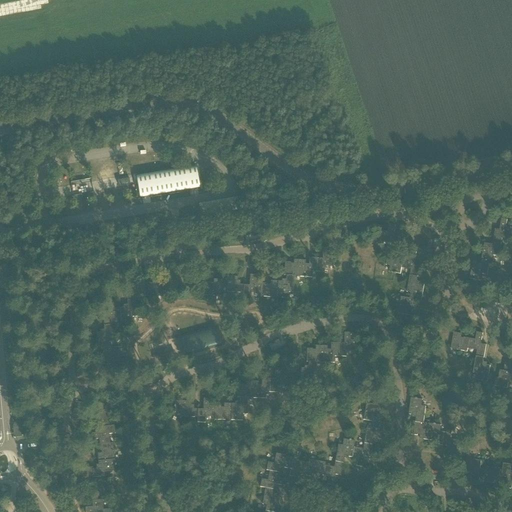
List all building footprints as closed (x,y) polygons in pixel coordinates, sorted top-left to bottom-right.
[(140,198),(200,188),(196,166),(136,176),(140,198)] [(240,197),(236,197),(199,204),(199,205),(201,216),(242,209),(240,197)] [(495,230),(492,242),(501,244),(502,238),(511,239),(511,233),(511,228),(506,227),(507,220),(501,219),(499,230),(495,230)] [(389,243),(388,250),(396,251),(399,238),(393,237),(395,226),(389,225),(388,233),(382,231),(380,242),(389,243)] [(501,244),(492,242),(492,245),(484,243),(480,261),(489,262),(489,263),(491,263),(492,256),(499,257),(501,244)] [(323,248),(323,252),(322,259),(317,259),(316,272),(324,273),(324,266),(334,267),(335,257),(329,256),(329,249),(323,248)] [(400,275),(401,269),(403,258),(399,258),(400,255),(396,254),(396,251),(388,250),(386,266),(390,267),(389,273),(394,274),(394,275),(396,275),(396,274),(400,275)] [(403,258),(401,269),(410,270),(409,277),(417,278),(420,265),(414,264),(416,253),(410,252),(409,259),(403,258)] [(316,272),(317,259),(309,258),(309,261),(301,261),(300,277),(304,278),(306,279),(306,278),(311,278),(312,272),(316,272)] [(300,277),(301,261),(293,260),(293,264),(290,264),(290,263),(284,262),(283,276),(286,276),(294,277),(300,277)] [(489,262),(480,261),(480,264),(472,262),(468,280),(473,281),(472,281),(474,282),(475,281),(479,282),(480,274),(487,275),(489,263),(489,262)] [(159,280),(160,293),(177,292),(175,275),(167,276),(167,280),(165,280),(165,279),(159,280)] [(243,286),(243,294),(242,299),(250,300),(251,293),(260,294),(261,284),(255,283),(256,276),(249,275),(249,286),(243,286)] [(243,294),(243,286),(240,285),(240,282),(237,281),(238,277),(221,276),(221,280),(221,288),(227,288),(226,292),(243,294)] [(294,277),(286,276),(285,279),(282,279),(281,282),(277,282),(276,298),(280,299),(280,300),(282,300),(282,299),(288,299),(288,293),(293,293),(294,277)] [(135,295),(144,294),(143,284),(137,284),(137,277),(131,277),(131,281),(128,281),(129,288),(126,288),(127,302),(135,301),(135,295)] [(417,278),(409,277),(407,293),(411,294),(410,299),(417,301),(421,302),(424,285),(420,285),(421,282),(417,281),(417,278)] [(161,296),(160,293),(159,280),(151,280),(151,284),(149,284),(149,283),(143,284),(144,294),(144,297),(161,296)] [(221,280),(213,280),(212,284),(210,284),(210,283),(204,282),(203,296),(220,297),(221,288),(221,280)] [(276,298),(277,282),(269,281),(269,285),(267,285),(267,284),(261,284),(260,294),(260,297),(276,298)] [(415,309),(417,301),(410,299),(401,298),(398,314),(411,317),(412,311),(411,311),(412,308),(415,309)] [(104,326),(112,325),(111,319),(120,318),(120,308),(114,309),(114,301),(107,302),(108,305),(105,305),(105,312),(103,313),(104,326)] [(136,317),(135,301),(127,302),(127,305),(123,305),(124,308),(120,308),(120,318),(121,325),(125,324),(125,325),(127,325),(127,324),(132,324),(132,318),(136,317)] [(217,336),(212,319),(174,329),(179,346),(180,351),(218,340),(217,336)] [(113,342),(112,325),(104,326),(104,330),(100,330),(100,333),(96,333),(98,350),(102,349),(109,348),(109,342),(113,342)] [(168,332),(146,337),(148,347),(171,342),(168,332)] [(475,340),(469,339),(467,349),(476,351),(475,357),(483,358),(486,345),(483,345),(484,338),(482,337),(482,334),(476,332),(475,340)] [(344,344),(338,344),(338,357),(346,357),(346,351),(356,351),(356,341),(350,341),(350,333),(344,333),(344,344)] [(469,339),(463,338),(463,339),(461,338),(461,334),(453,333),(450,349),(467,352),(467,349),(469,339)] [(338,357),(338,344),(330,344),(330,347),(323,347),(322,363),(326,363),(326,364),(328,364),(328,363),(334,364),(334,357),(338,357)] [(322,363),(323,347),(315,346),(315,350),(312,350),(306,349),(306,363),(308,363),(316,363),(322,363)] [(118,348),(109,348),(102,349),(102,357),(106,357),(106,359),(106,365),(119,364),(118,348)] [(504,364),(503,372),(511,373),(511,356),(509,356),(507,364),(504,364)] [(483,362),(483,358),(475,357),(472,373),(476,374),(475,380),(481,381),(481,382),(483,382),(487,382),(490,366),(486,365),(486,362),(483,362)] [(316,379),(316,363),(308,363),(308,366),(304,366),(304,369),(300,369),(300,385),(304,386),(306,387),(306,386),(312,386),(312,379),(316,379)] [(275,369),(275,372),(274,380),(269,379),(268,393),(277,393),(277,387),(287,387),(287,377),(281,376),(281,369),(275,369)] [(511,373),(503,372),(498,371),(497,379),(494,379),(493,388),(506,390),(507,384),(511,384),(511,373)] [(268,393),(269,379),(261,379),(261,382),(253,382),(253,399),(257,399),(257,400),(259,400),(259,399),(265,399),(265,393),(268,393)] [(253,399),(253,382),(245,382),(245,386),(243,386),(243,385),(237,385),(237,398),(239,398),(247,399),(253,399)] [(235,405),(231,404),(230,421),(235,421),(235,422),(237,422),(237,421),(242,421),(242,415),(247,415),(247,399),(239,398),(239,402),(235,402),(235,405)] [(416,419),(415,422),(423,423),(426,407),(421,407),(422,400),(417,399),(415,398),(415,399),(411,399),(408,415),(412,415),(412,418),(416,419)] [(205,417),(214,418),(215,407),(209,407),(209,399),(203,399),(203,403),(200,403),(200,410),(197,410),(197,418),(197,423),(205,424),(205,417)] [(197,418),(197,410),(194,410),(194,406),(191,406),(191,402),(174,402),(174,406),(173,406),(173,408),(174,408),(174,413),(180,413),(180,418),(197,418)] [(101,427),(109,427),(107,410),(103,411),(102,404),(97,405),(97,404),(95,404),(95,405),(91,406),(92,422),(96,422),(96,425),(100,424),(101,427)] [(230,421),(231,404),(223,404),(223,408),(220,408),(220,407),(215,407),(214,418),(214,421),(230,421)] [(363,420),(372,422),(379,423),(381,415),(377,414),(377,412),(378,412),(379,406),(366,404),(363,420)] [(367,427),(364,443),(372,445),(373,442),(376,442),(377,439),(381,440),(383,424),(379,423),(372,422),(371,428),(367,427)] [(419,439),(426,441),(429,424),(423,423),(415,422),(413,422),(411,435),(417,436),(417,435),(419,436),(419,439)] [(441,446),(443,433),(440,432),(440,426),(435,425),(435,424),(433,424),(433,425),(429,424),(426,441),(434,442),(434,445),(441,446)] [(24,437),(23,429),(21,429),(21,427),(20,425),(16,425),(15,428),(16,438),(24,437)] [(114,426),(109,427),(101,427),(101,433),(90,434),(91,440),(98,440),(99,445),(109,444),(108,435),(115,434),(114,426)] [(451,434),(443,433),(441,446),(444,446),(443,453),(446,454),(445,457),(451,458),(452,451),(459,452),(460,442),(450,440),(451,434)] [(338,445),(335,461),(343,463),(344,460),(347,460),(348,457),(352,458),(354,448),(355,442),(350,441),(351,440),(349,440),(348,441),(343,440),(342,446),(338,445)] [(370,458),(372,445),(364,443),(363,449),(354,448),(352,458),(357,459),(356,466),(362,468),(364,457),(370,458)] [(112,444),(109,444),(99,445),(100,451),(101,453),(97,454),(98,462),(114,460),(112,444)] [(280,468),(290,470),(292,463),(285,462),(286,456),(275,454),(274,464),(268,463),(266,471),(269,471),(279,473),(280,468)] [(479,478),(480,470),(481,461),(464,459),(462,472),(468,473),(468,472),(471,472),(470,476),(478,478),(479,478)] [(95,470),(92,470),(93,478),(109,476),(109,472),(115,472),(115,466),(116,466),(115,464),(114,460),(98,462),(98,466),(95,466),(95,470)] [(292,463),(290,470),(289,477),(298,478),(298,474),(301,475),(300,475),(306,476),(308,463),(292,460),(292,463)] [(308,463),(306,476),(314,478),(315,474),(317,474),(317,475),(323,476),(325,466),(325,463),(309,460),(308,463)] [(341,476),(343,463),(335,461),(334,468),(325,466),(323,476),(329,477),(327,485),(334,486),(335,475),(341,476)] [(503,464),(502,469),(501,477),(504,478),(503,485),(505,485),(505,489),(511,490),(511,484),(511,471),(510,471),(511,465),(503,464)] [(501,477),(502,469),(486,467),(485,471),(480,470),(479,478),(478,478),(477,482),(494,484),(494,480),(497,481),(498,477),(501,477)] [(94,484),(93,478),(92,470),(92,468),(79,469),(79,475),(80,475),(80,477),(76,478),(77,486),(94,484)] [(278,479),(279,473),(269,471),(268,481),(261,480),(260,488),(265,488),(273,490),(274,485),(285,486),(286,480),(278,479)] [(273,490),(265,488),(262,505),(266,505),(265,511),(266,511),(277,511),(280,497),(276,497),(276,494),(273,493),(273,490)] [(85,508),(84,511),(109,511),(109,510),(103,511),(102,501),(92,502),(92,508),(85,508)]
